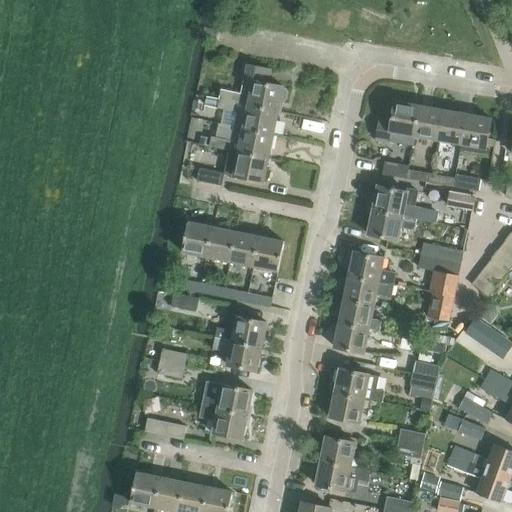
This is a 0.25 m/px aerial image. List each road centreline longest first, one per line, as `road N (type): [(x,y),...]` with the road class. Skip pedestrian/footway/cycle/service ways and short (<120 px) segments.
road 1 (residential): [(273,511),(298,400),(296,365),(357,96),(382,73),(511,93)]
road 2 (track): [(217,35),(350,63),(376,76)]
road 3 (unknown): [(281,474),(138,440)]
